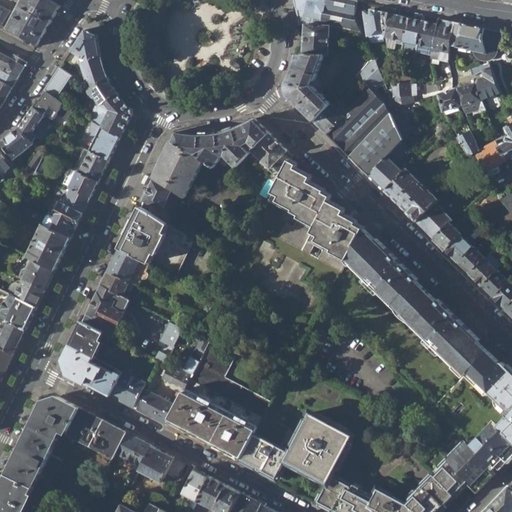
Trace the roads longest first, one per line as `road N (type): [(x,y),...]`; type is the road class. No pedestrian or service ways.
road 1 (residential): [(511,343),(257,94)]
road 2 (residential): [(34,372),(302,511)]
road 3 (tertiary): [(160,108),(34,372)]
